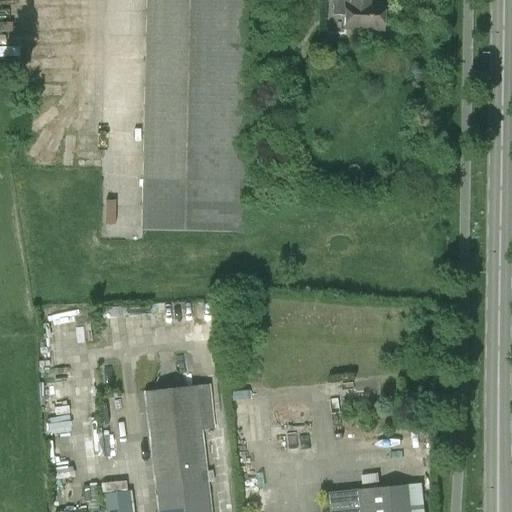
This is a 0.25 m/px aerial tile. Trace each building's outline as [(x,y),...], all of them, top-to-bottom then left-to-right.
[(144,0),(140,232),(241,233),(246,0),(144,0)] [(332,0),(333,15),(345,16),(344,29),(382,30),(383,5),(373,4),(373,0),(332,0)] [(47,54),(74,54),(73,31),(61,31),(61,21),(16,21),(16,43),(47,42),(47,54)] [(267,46),(267,58),(276,64),(286,59),(287,47),(277,41),(267,46)] [(142,392),(156,511),(210,511),(201,430),(214,428),(209,385),(142,392)] [(104,482),(105,511),(133,511),(132,480),(104,482)] [(330,511),(411,511),(409,486),(329,494),(330,511)]
